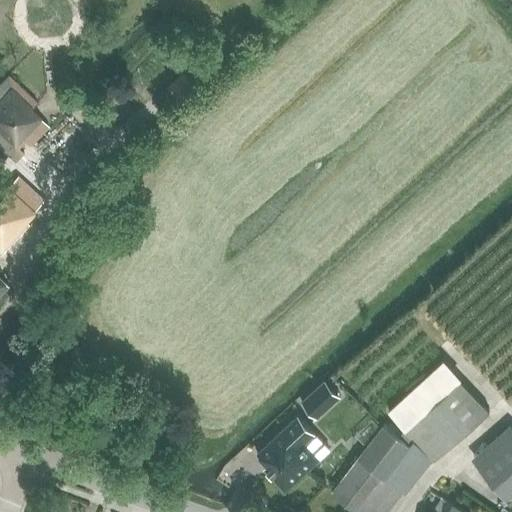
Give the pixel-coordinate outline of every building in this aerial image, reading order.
[(0,82),(0,146),(15,161),(24,151),(19,147),(25,141),(31,147),(50,126),(40,117),(41,116),(32,108),(37,102),(7,74),(0,82)] [(71,110),(41,138),(64,162),(94,134),(71,110)] [(26,221),(43,200),(17,176),(0,193),(0,252),(29,223),(26,221)] [(332,489),(361,511),(385,511),(401,491),(405,494),(432,458),(434,460),(490,410),(460,379),(405,429),(404,427),(398,435),(383,423),(332,489)] [(325,380),(302,401),(316,417),(340,396),(325,380)] [(265,466),(263,467),(283,489),(314,459),(316,457),(304,444),(314,435),(296,416),(255,454),(258,457),(257,458),(265,466)] [(507,497),(511,492),(511,426),(509,423),(472,457),(507,497)] [(428,511),(469,511),(452,501),(445,511),(434,511),(430,510),(428,511)]
